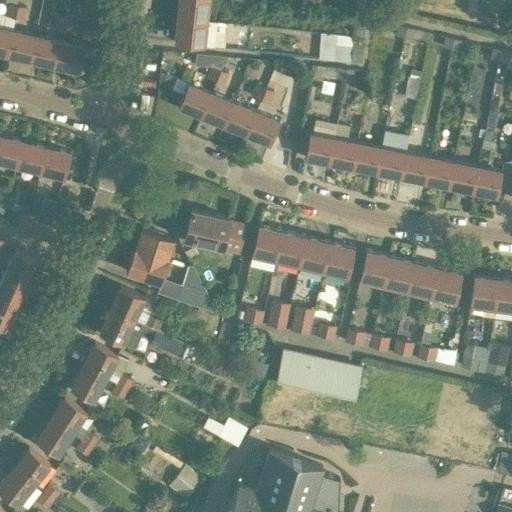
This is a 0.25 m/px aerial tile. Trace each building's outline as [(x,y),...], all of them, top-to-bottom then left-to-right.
[(208,0),(177,0),(176,16),(206,19),(208,0)] [(354,0),(354,10),(354,11),(365,11),(365,0),(354,0)] [(8,1),(5,14),(14,16),(17,3),(8,1)] [(17,3),(14,16),(24,18),(27,5),(17,3)] [(56,12),(54,25),(62,27),(65,14),(56,12)] [(65,14),(62,27),(71,29),(73,16),(65,14)] [(206,19),(176,16),(173,40),(204,44),(206,19)] [(353,17),(352,33),(364,34),(364,18),(353,17)] [(398,23),(395,33),(404,36),(406,25),(398,23)] [(0,50),(13,54),(19,29),(0,24),(0,50)] [(406,25),(404,36),(413,38),(413,36),(415,27),(406,25)] [(413,36),(428,39),(430,30),(415,27),(413,36)] [(51,36),(19,29),(13,54),(45,61),(51,36)] [(320,30),(318,56),(351,60),(362,61),(364,34),(352,33),(320,30)] [(445,34),(442,45),(451,47),(453,36),(445,34)] [(51,36),(45,61),(77,69),(83,44),(51,36)] [(453,36),(451,47),(459,49),(462,39),(462,38),(453,36)] [(492,47),(489,56),(498,58),(500,47),(492,46),(492,47)] [(500,47),(498,58),(507,61),(509,50),(510,49),(500,47)] [(196,52),(194,63),(212,65),(207,76),(216,79),(220,67),(224,55),(196,52)] [(336,65),(335,77),(344,78),(345,67),(336,65)] [(220,67),(216,79),(223,82),(228,71),(220,67)] [(345,67),(344,78),(353,79),(354,68),(345,67)] [(177,105),(200,114),(210,90),(187,81),(177,105)] [(256,82),(252,94),(261,98),(266,86),(256,82)] [(266,86),(261,98),(270,101),(275,89),(266,86)] [(232,100),(210,90),(200,114),(223,123),(232,100)] [(223,123),(245,132),(255,109),(232,100),(223,123)] [(278,118),(255,109),(245,132),(269,142),(278,118)] [(333,135),(336,121),(314,117),(312,131),(308,130),(304,154),(328,159),(333,135)] [(352,164),(357,140),(347,138),(349,124),(336,121),(333,135),(328,159),(352,164)] [(410,143),(412,131),(389,127),(387,139),(410,143)] [(21,138),(0,132),(0,159),(15,163),(21,138)] [(15,163),(39,169),(45,144),(21,138),(15,163)] [(352,164),(376,169),(381,144),(357,140),(352,164)] [(69,150),(45,144),(39,169),(63,175),(69,150)] [(405,149),(381,144),(376,169),(400,173),(405,149)] [(400,173),(424,178),(429,154),(405,149),(400,173)] [(453,159),(429,154),(424,178),(448,183),(453,159)] [(448,183),(472,188),(477,163),(453,159),(448,183)] [(502,168),(477,163),(472,188),(497,192),(502,168)] [(30,212),(28,225),(37,226),(38,219),(51,223),(57,200),(44,196),(39,213),(38,213),(30,212)] [(229,216),(190,207),(183,235),(239,249),(245,221),(228,217),(229,216)] [(21,211),(20,224),(28,225),(30,212),(21,211)] [(251,252),(275,258),(282,228),(258,222),(251,252)] [(133,244),(169,256),(169,255),(168,255),(174,236),(141,226),(135,244),(134,244),(133,244)] [(275,258),(298,263),(305,233),(282,228),(275,258)] [(298,263),(322,269),(329,239),(305,233),(298,263)] [(353,245),(329,239),(322,269),(346,274),(353,245)] [(162,277),(169,256),(133,244),(126,269),(161,280),(157,291),(177,297),(177,299),(215,311),(216,309),(206,290),(182,282),(182,283),(162,277)] [(12,255),(5,269),(29,280),(40,257),(16,246),(12,255)] [(359,277),(383,282),(390,253),(366,247),(359,277)] [(220,263),(239,269),(243,257),(223,251),(220,263)] [(383,282),(406,288),(413,259),(390,253),(383,282)] [(406,288),(430,294),(437,264),(413,259),(406,288)] [(437,264),(430,294),(454,299),(461,270),(437,264)] [(0,294),(18,303),(29,280),(5,269),(0,279),(0,294)] [(470,302),(494,305),(498,275),(473,272),(470,302)] [(511,277),(498,275),(494,305),(511,307),(511,277)] [(120,283),(109,307),(134,318),(135,317),(144,322),(144,323),(165,332),(169,322),(139,308),(145,295),(120,283)] [(0,294),(0,322),(7,326),(18,303),(0,294)] [(290,302),(272,298),(266,323),(285,327),(290,302)] [(244,317),(261,321),(264,308),(247,304),(244,317)] [(297,304),(292,327),(309,331),(314,307),(297,304)] [(219,312),(198,306),(195,316),(204,319),(206,322),(203,332),(213,334),(219,312)] [(183,340),(165,332),(144,323),(144,322),(135,317),(134,318),(109,307),(99,330),(124,342),(124,341),(135,346),(141,332),(151,337),(149,340),(176,353),(183,340)] [(333,336),(336,324),(319,320),(316,333),(333,336)] [(353,327),(348,326),(345,339),(362,343),(365,330),(353,327)] [(369,344),(387,347),(389,335),(372,331),(369,344)] [(393,349),(410,353),(413,340),(396,336),(393,349)] [(509,343),(491,340),(484,369),(503,373),(509,343)] [(95,341),(82,363),(105,376),(117,354),(95,341)] [(417,354),(434,357),(437,345),(420,341),(417,354)] [(360,364),(282,348),(276,377),(354,394),(360,364)] [(480,357),(463,353),(460,363),(478,368),(480,357)] [(251,372),(261,375),(266,364),(256,360),(251,372)] [(93,398),(105,376),(82,363),(70,386),(93,398)] [(116,381),(115,382),(127,388),(133,378),(121,371),(116,381)] [(123,396),(127,388),(115,382),(111,389),(123,396)] [(64,395),(50,416),(72,431),(86,410),(64,395)] [(249,424),(230,413),(226,420),(211,412),(206,423),(239,441),(249,424)] [(72,431),(50,416),(35,437),(57,452),(72,431)] [(110,443),(87,428),(81,437),(93,444),(104,452),(110,443)] [(93,444),(81,437),(75,445),(87,453),(93,444)] [(452,457),(477,461),(479,444),(455,440),(452,457)] [(12,466),(33,482),(49,462),(28,446),(12,466)] [(321,463),(268,446),(255,485),(236,478),(225,511),(340,511),(337,511),(339,476),(319,469),(321,463)] [(191,494),(206,473),(187,460),(172,481),(191,494)] [(33,482),(12,466),(0,480),(0,488),(17,502),(33,482)] [(49,481),(42,489),(53,498),(59,489),(49,481)] [(511,485),(504,484),(501,499),(511,501),(511,485)] [(42,489),(36,497),(47,506),(53,498),(42,489)] [(511,511),(511,504),(499,501),(495,511),(511,511)]
